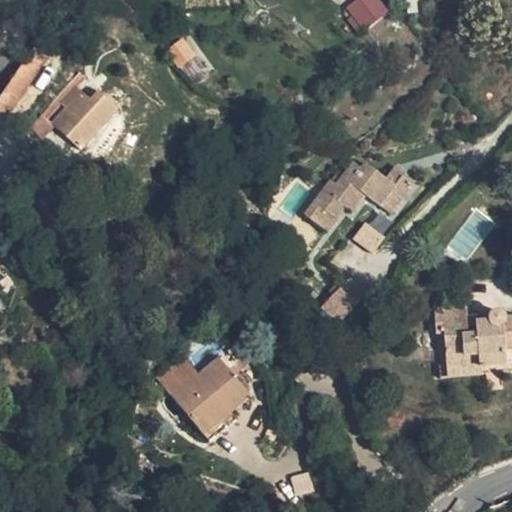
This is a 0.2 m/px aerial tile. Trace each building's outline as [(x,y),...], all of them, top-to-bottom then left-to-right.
[(380,0),(353,0),(343,7),(360,31),(388,11),(380,0)] [(183,37),(166,49),(178,66),(196,54),(183,37)] [(0,95),(0,110),(12,117),(46,56),(28,46),(0,95)] [(93,137),(134,96),(115,78),(105,89),(95,79),(64,111),(93,137)] [(377,194),(391,207),(403,194),(413,202),(427,185),(417,177),(413,181),(403,172),(399,176),(383,161),(377,166),(370,160),(352,182),(345,176),(316,207),(339,225),(356,205),(364,210),(377,194)] [(411,164),(403,172),(413,181),(417,177),(421,172),(411,164)] [(391,207),(400,215),(407,209),(413,202),(403,194),(391,207)] [(374,251),(382,236),(362,225),(354,241),(374,251)] [(0,264),(11,258),(0,239),(0,264)] [(362,286),(364,276),(354,268),(332,289),(362,286)] [(375,286),(372,284),(364,276),(362,286),(342,310),(345,312),(359,300),(375,286)] [(327,293),(342,310),(362,286),(332,289),(327,293)] [(444,291),(447,341),(497,339),(497,361),(511,360),(511,296),(510,296),(501,296),(496,305),(477,306),(476,289),(444,291)] [(238,349),(253,364),(267,352),(249,333),(242,339),(246,342),(238,349)] [(497,339),(447,341),(448,362),(497,361),(497,339)] [(265,377),(253,364),(238,349),(231,341),(187,382),(220,418),(246,395),(265,377)] [(252,401),(246,395),(220,418),(226,425),(252,401)]
